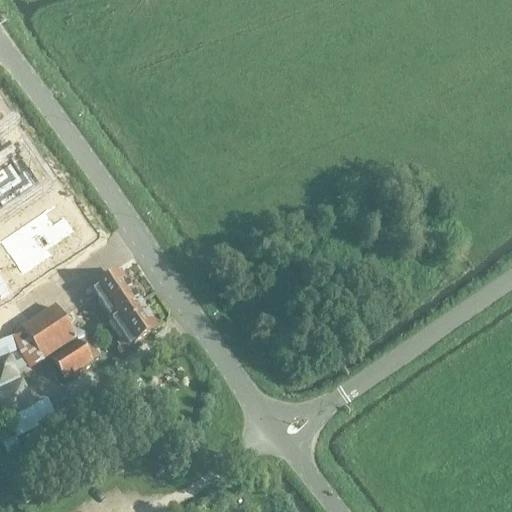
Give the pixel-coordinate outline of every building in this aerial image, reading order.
[(26,161),(0,178),(0,214),(43,187),(26,161)] [(34,202),(40,213),(69,196),(63,185),(34,202)] [(60,206),(0,241),(0,245),(14,270),(77,234),(60,206)] [(110,323),(138,304),(119,275),(90,293),(110,323)] [(0,307),(14,328),(39,312),(17,282),(0,293),(0,307)] [(115,345),(122,355),(157,332),(138,304),(110,323),(122,341),(115,345)] [(19,331),(41,365),(76,341),(54,308),(19,331)] [(77,342),(92,365),(100,359),(93,347),(95,346),(88,335),(77,342)] [(92,365),(78,344),(50,362),(64,383),(92,365)]
